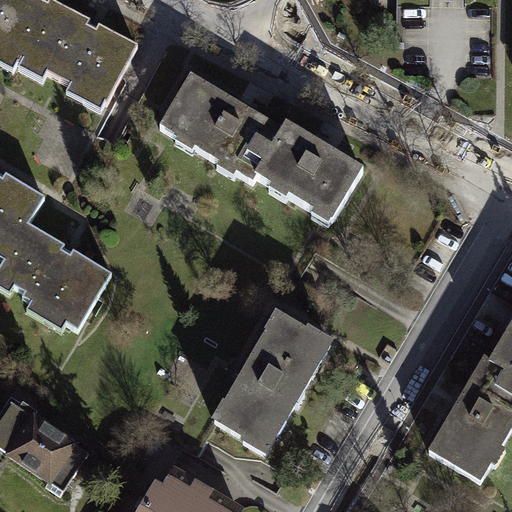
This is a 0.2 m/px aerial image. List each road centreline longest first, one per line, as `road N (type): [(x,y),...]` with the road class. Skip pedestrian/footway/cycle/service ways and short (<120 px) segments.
road 1 (residential): [(511,193),(322,511)]
road 2 (residential): [(251,36),(511,175)]
